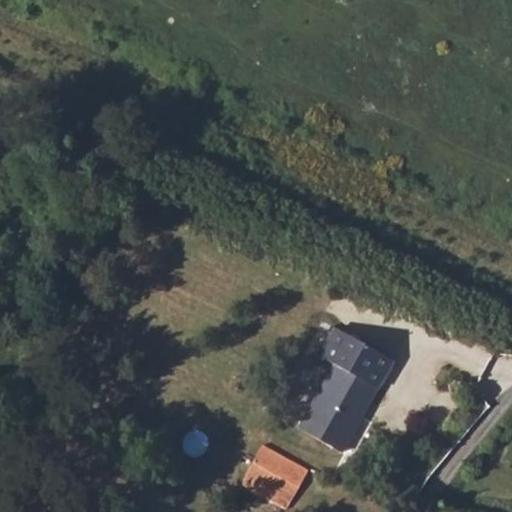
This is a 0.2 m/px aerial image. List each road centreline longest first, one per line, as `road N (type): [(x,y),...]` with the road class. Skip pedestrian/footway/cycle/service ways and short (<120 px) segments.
road 1 (track): [(0,93),(511,312)]
road 2 (residential): [(415,511),(450,463),(511,410)]
